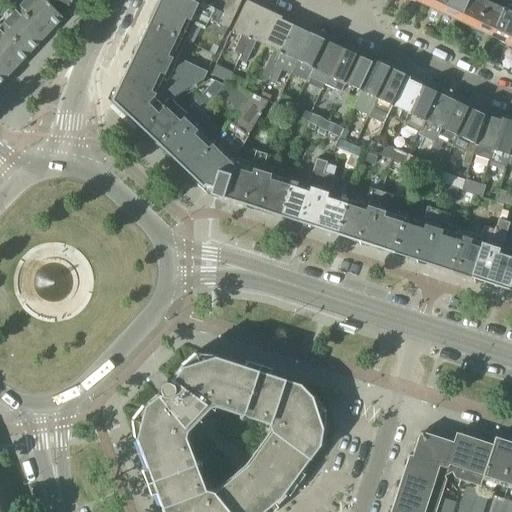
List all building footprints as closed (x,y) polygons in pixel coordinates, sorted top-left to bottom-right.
[(43,0),(25,0),(15,11),(42,36),(61,17),(60,17),(43,0)] [(66,5),(53,0),(43,0),(60,17),(66,5)] [(155,0),(156,2),(146,25),(179,40),(188,21),(192,19),(194,26),(202,30),(203,27),(222,37),(226,28),(165,0),(155,0)] [(165,0),(226,28),(227,29),(240,1),(238,0),(225,0),(220,12),(204,5),(197,8),(196,3),(197,0),(165,0)] [(434,13),(440,15),(446,0),(426,0),(424,5),(433,10),(434,13)] [(449,17),(457,21),(466,0),(446,0),(440,15),(445,18),(449,17)] [(466,28),(472,30),(486,1),(483,0),(466,0),(457,21),(465,25),(466,28)] [(481,32),(489,35),(505,0),(496,0),(494,5),(486,1),(472,30),(478,33),(481,32)] [(499,43),(504,46),(511,28),(511,0),(510,0),(505,0),(489,35),(498,40),(499,43)] [(231,74),(238,60),(261,11),(244,3),(231,31),(240,35),(232,51),(233,52),(222,75),(229,78),(231,74)] [(15,11),(0,26),(0,29),(26,54),(42,36),(15,11)] [(254,42),(263,46),(276,18),(261,11),(238,60),(244,63),(254,42)] [(260,77),(267,80),(292,28),(284,25),(284,22),(276,18),(263,46),(272,50),(260,77)] [(133,47),(131,50),(199,81),(202,79),(206,72),(178,59),(172,62),(171,58),(179,40),(146,25),(135,46),(133,47)] [(281,68),(290,72),(308,33),(301,30),(298,31),(292,28),(267,80),(274,84),(281,68)] [(0,29),(0,62),(9,71),(26,54),(0,29)] [(288,77),(304,85),(323,43),(316,40),(316,37),(308,33),(290,72),(288,77)] [(214,44),(204,39),(201,47),(210,52),(214,44)] [(323,85),(327,76),(340,48),(333,45),(331,47),(323,43),(304,85),(311,88),(312,86),(320,90),(323,85)] [(327,100),(334,103),(355,58),(348,55),(348,51),(340,48),(327,76),(323,85),(332,89),(327,100)] [(131,56),(120,78),(169,101),(199,81),(131,50),(130,53),(131,56)] [(350,87),(360,91),(373,63),(365,59),(363,61),(355,58),(334,103),(341,106),(350,87)] [(0,81),(9,71),(0,62),(0,81)] [(352,108),(367,116),(388,70),(373,63),(360,91),(352,108)] [(387,115),(391,106),(404,78),(388,70),(367,116),(366,117),(377,122),(381,113),(387,115)] [(227,83),(233,86),(243,90),(247,81),(231,74),(229,78),(227,83)] [(110,101),(141,130),(166,103),(169,101),(120,78),(110,101)] [(396,119),(403,122),(419,88),(412,84),(412,82),(404,78),(391,106),(400,110),(396,119)] [(141,130),(163,151),(201,112),(223,85),(214,81),(192,104),(185,111),(186,118),(182,118),(166,103),(141,130)] [(243,90),(233,86),(225,98),(238,109),(251,94),(243,90)] [(418,132),(423,121),(437,93),(429,90),(426,91),(419,88),(403,122),(402,125),(418,132)] [(428,134),(435,137),(451,103),(444,100),(444,97),(437,93),(423,121),(432,125),(428,134)] [(208,194),(219,197),(230,162),(240,146),(246,136),(266,102),(259,98),(251,94),(238,109),(228,122),(217,136),(210,144),(184,171),(208,194)] [(280,95),(275,105),(290,112),(293,106),(295,102),(280,95)] [(450,148),(455,136),(468,108),(461,105),(459,106),(451,103),(435,137),(429,151),(436,154),(441,143),(450,148)] [(293,106),(290,112),(289,114),(306,122),(309,114),(293,106)] [(468,166),(471,155),(484,118),(476,115),(476,112),(468,108),(455,136),(467,141),(460,164),(468,166)] [(163,151),(184,171),(210,144),(204,138),(204,139),(195,130),(194,126),(202,126),(208,119),(201,112),(163,151)] [(279,116),(276,127),(284,129),(287,119),(279,116)] [(488,161),(491,150),(501,121),(494,118),(491,120),(484,118),(471,155),(488,161)] [(504,168),(505,165),(511,144),(511,124),(501,121),(491,150),(501,153),(495,171),(503,173),(504,168)] [(339,136),(338,137),(331,154),(342,158),(348,139),(339,136)] [(384,148),(374,143),(370,151),(382,156),(386,158),(391,148),(385,145),(384,148)] [(245,208),(249,209),(266,155),(240,146),(230,162),(219,197),(243,205),(245,208)] [(254,208),(277,216),(289,180),(270,174),(267,171),(274,167),(276,158),(266,155),(249,209),(251,210),(254,208)] [(407,155),(402,165),(419,174),(424,163),(407,155)] [(311,227),(334,234),(346,199),(327,193),(324,189),(331,186),(333,177),(331,176),(333,168),(325,165),(322,173),(306,227),(309,228),(311,227)] [(302,226),(306,227),(322,173),(311,170),(308,179),(312,185),(308,187),(289,180),(277,216),(301,223),(302,226)] [(481,185),(464,180),(460,191),(477,197),(481,185)] [(431,190),(442,194),(445,185),(434,181),(431,190)] [(445,185),(442,194),(454,198),(457,190),(445,185)] [(359,245),(362,246),(380,192),(368,188),(365,197),(369,204),(365,205),(346,199),(334,234),(357,242),(359,245)] [(368,245),(391,253),(403,218),(384,212),(381,208),(388,205),(390,196),(380,192),(362,246),(366,247),(368,245)] [(480,198),(477,207),(486,210),(486,209),(498,213),(499,211),(501,205),(488,201),(480,198)] [(416,263),(420,264),(437,210),(425,207),(422,216),(426,222),(422,224),(403,218),(391,253),(415,261),(416,263)] [(426,264),(449,272),(461,236),(441,230),(439,226),(446,223),(448,214),(437,210),(420,264),(423,266),(426,264)] [(498,213),(497,218),(505,221),(507,214),(499,211),(498,213)] [(483,283),(506,290),(511,270),(511,252),(498,248),(496,245),(502,242),(505,233),(504,233),(508,222),(505,221),(497,218),(495,222),(493,229),(483,260),(479,258),(475,270),(480,271),(476,283),(480,284),(483,283)] [(474,282),(476,283),(480,271),(475,270),(479,258),(483,260),(493,229),(483,226),(480,234),(484,241),(480,242),(461,236),(449,272),(472,279),(474,282)] [(262,511),(275,502),(276,504),(281,500),(285,496),(283,494),(318,445),(321,429),(310,397),(298,385),(212,357),(180,367),(169,381),(171,383),(159,396),(157,395),(142,406),(134,438),(161,511),(262,511)] [(417,435),(411,456),(439,465),(444,475),(449,472),(444,462),(451,442),(422,432),(417,435)] [(454,435),(451,442),(444,462),(449,472),(453,478),(457,479),(472,438),(456,433),(454,435)] [(491,445),(477,486),(478,486),(481,475),(507,484),(511,468),(511,443),(493,437),(491,445)] [(491,445),(472,438),(457,479),(477,486),(491,445)] [(408,455),(402,472),(443,485),(446,478),(444,475),(439,465),(411,456),(408,455)] [(402,472),(397,488),(438,502),(443,485),(402,472)] [(465,487),(464,490),(456,511),(481,511),(488,494),(465,487)] [(397,488),(392,505),(414,511),(434,511),(438,502),(397,488)] [(511,511),(511,502),(496,497),(491,511),(511,511)] [(439,511),(451,511),(455,502),(444,499),(439,511)]
